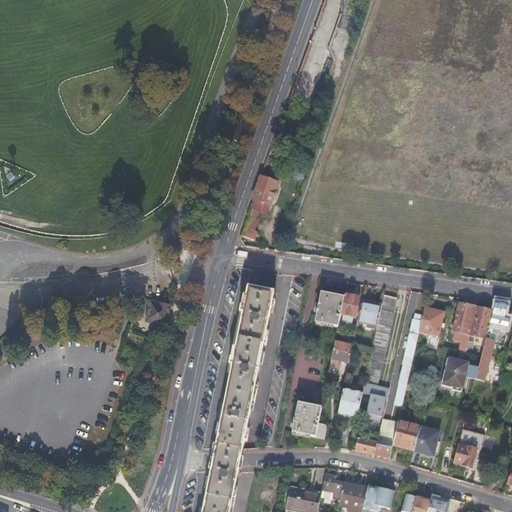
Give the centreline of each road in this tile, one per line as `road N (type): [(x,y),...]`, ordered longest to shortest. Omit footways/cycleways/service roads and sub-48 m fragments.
road 1 (residential): [(505,507),(339,460),(179,460)]
road 2 (residential): [(220,255),(511,299)]
road 3 (secondary): [(220,255),(311,0)]
road 4 (unknown): [(0,420),(65,443),(100,363),(64,351),(0,381)]
road 5 (secondary): [(179,460),(220,255)]
